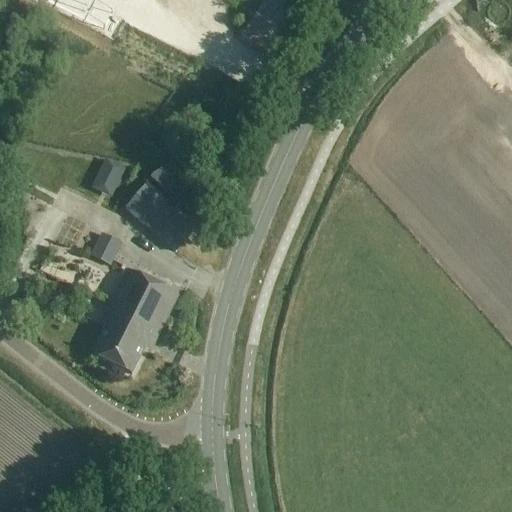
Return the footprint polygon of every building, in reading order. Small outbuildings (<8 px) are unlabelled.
[(47,0),(46,1),(105,31),(119,0),(47,0)] [(77,47),(17,197),(108,234),(168,84),(77,47)] [(169,196),(179,188),(164,169),(154,176),(169,196)] [(147,187),(126,212),(177,255),(198,230),(147,187)] [(123,246),(101,236),(91,259),(112,269),(123,246)] [(157,339),(178,297),(127,272),(100,328),(106,331),(92,357),(131,376),(151,336),(157,339)]
